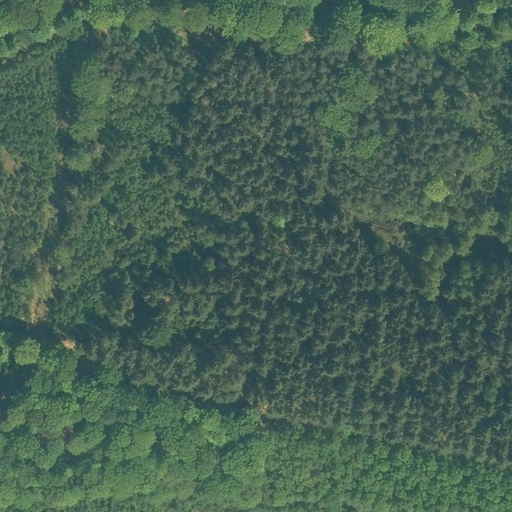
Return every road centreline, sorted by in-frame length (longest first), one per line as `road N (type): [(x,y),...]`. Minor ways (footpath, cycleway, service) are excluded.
road 1 (track): [(0,352),(511,464)]
road 2 (track): [(343,0),(511,5)]
